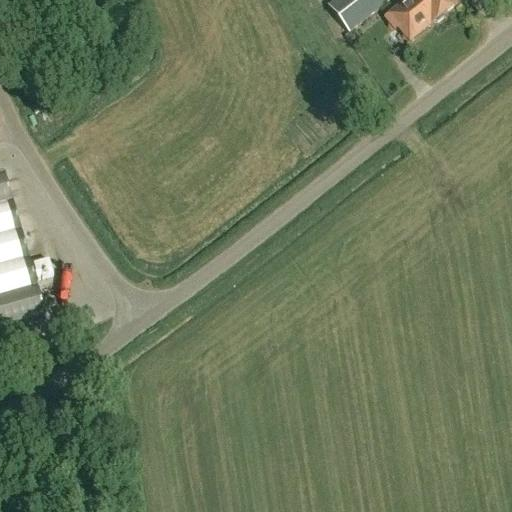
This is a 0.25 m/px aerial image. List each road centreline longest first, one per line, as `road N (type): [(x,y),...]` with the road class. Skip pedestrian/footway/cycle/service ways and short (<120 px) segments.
road 1 (unclassified): [(143,321),(511,42)]
road 2 (unclassified): [(143,321),(62,208),(0,94)]
road 3 (unclassified): [(0,420),(143,321)]
